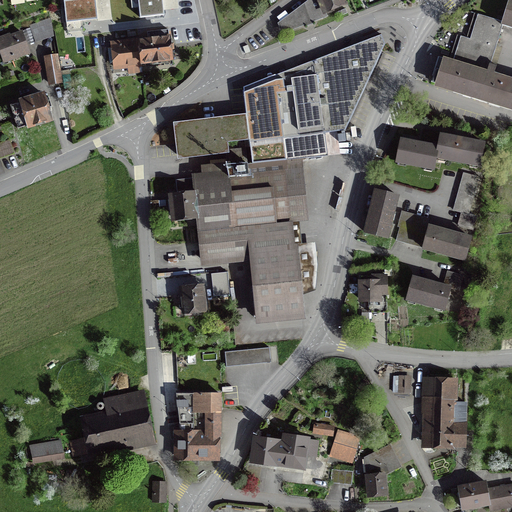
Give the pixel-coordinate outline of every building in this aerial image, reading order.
[(97,21),(112,20),(111,14),(118,13),(117,4),(110,5),(109,0),(78,0),(64,2),(66,24),(67,32),(84,30),(83,22),(97,21)] [(137,21),(169,18),(168,9),(179,8),(177,0),(130,0),(131,9),(136,8),(137,21)] [(327,17),(326,15),(323,17),(315,0),(308,0),(277,24),(281,35),(306,25),(306,26),(316,23),(315,22),(327,17)] [(315,0),(323,17),(326,15),(348,6),(344,0),(315,0)] [(511,0),(508,0),(502,22),(501,27),(502,28),(511,30),(511,0)] [(491,65),(502,28),(501,27),(502,22),(474,13),(467,38),(457,35),(449,60),(438,57),(432,76),(434,77),(432,83),(435,84),(434,89),(511,113),(511,79),(495,75),(497,67),(491,65)] [(35,42),(35,43),(54,36),(51,17),(29,25),(30,28),(22,31),(27,45),(35,42)] [(136,30),(137,39),(132,39),(110,42),(113,70),(127,69),(128,75),(140,73),(139,67),(174,64),(173,50),(175,50),(174,47),(174,43),(171,43),(171,37),(169,37),(169,30),(147,32),(146,29),(136,30)] [(22,31),(10,35),(10,33),(0,36),(0,55),(3,64),(31,54),(27,45),(22,31)] [(385,45),(381,35),(348,48),(338,52),(329,56),(319,59),(309,63),(300,67),(290,71),(280,74),(266,80),(267,88),(254,90),(255,98),(251,98),(255,135),(282,132),(286,160),(286,162),(303,160),(305,160),(305,163),(321,161),(321,158),(328,158),(328,157),(340,155),(339,144),(346,143),(345,133),(341,133),(342,136),(338,136),(338,133),(346,132),(347,128),(350,123),(352,117),(355,112),(357,106),(360,101),(362,95),(365,90),(367,84),(370,79),(372,73),(375,68),(377,63),(380,57),(382,52),(385,45)] [(44,57),(48,86),(63,84),(58,54),(44,57)] [(10,106),(17,130),(26,128),(27,131),(54,123),(50,108),(54,107),(51,95),(46,97),(45,93),(18,100),(19,103),(10,106)] [(250,142),(247,116),(174,124),(176,144),(177,155),(177,158),(229,152),(229,150),(228,144),(250,142)] [(440,134),(437,146),(436,153),(438,153),(437,161),(438,161),(438,163),(445,165),(446,163),(470,168),(469,170),(477,172),(478,169),(481,170),(486,144),(440,134)] [(436,153),(437,146),(400,139),(395,165),(397,165),(397,166),(406,168),(406,167),(424,171),(432,173),(432,172),(435,173),(437,161),(438,153),(436,153)] [(14,154),(9,140),(0,143),(0,157),(0,158),(14,154)] [(315,292),(317,285),(318,266),(315,243),(302,245),(300,223),(309,222),(308,210),(303,160),(286,162),(286,160),(248,164),(246,148),(229,150),(229,152),(229,156),(227,156),(227,159),(210,161),(210,166),(201,166),(202,174),(191,175),(192,179),(175,180),(177,193),(193,191),(193,192),(196,221),(201,269),(249,264),(256,327),(306,322),(303,296),(315,292)] [(480,177),(463,173),(455,204),(471,208),(480,177)] [(400,196),(374,190),(363,235),(389,242),(400,196)] [(196,221),(193,192),(167,195),(169,208),(170,223),(196,221)] [(472,231),(476,217),(469,215),(471,208),(455,204),(453,211),(461,213),(457,227),(472,231)] [(400,228),(396,241),(422,249),(426,235),(424,234),(429,219),(402,211),(397,227),(400,228)] [(429,226),(426,235),(422,249),(421,252),(465,264),(473,238),(429,226)] [(369,304),(369,314),(387,314),(387,296),(388,296),(388,277),(392,277),(392,264),(384,264),(384,275),(371,275),(371,277),(359,277),(359,281),(358,281),(358,304),(369,304)] [(452,289),(459,291),(464,276),(447,271),(443,286),(412,277),(405,303),(408,303),(407,306),(415,308),(416,306),(434,311),(434,312),(442,315),(443,313),(445,314),(452,289)] [(231,296),(228,273),(211,274),(213,297),(231,296)] [(210,317),(207,282),(176,285),(179,319),(210,317)] [(226,367),(271,363),(270,348),(225,352),(226,367)] [(393,393),(411,393),(411,390),(412,390),(413,379),(411,379),(411,376),(399,376),(396,376),(396,377),(393,376),(393,393)] [(455,450),(466,450),(467,405),(458,404),(459,379),(422,378),(421,415),(422,415),(421,450),(433,450),(433,452),(454,452),(455,450)] [(69,441),(73,458),(88,455),(89,460),(156,446),(144,390),(103,399),(106,412),(79,418),(83,438),(69,441)] [(179,432),(173,431),(174,462),(220,462),(220,439),(222,439),(222,436),(222,394),(176,395),(177,402),(176,402),(177,410),(178,410),(179,424),(179,432)] [(314,423),(312,434),(334,437),(335,426),(314,423)] [(338,429),(329,457),(353,464),(361,437),(338,429)] [(319,441),(311,440),(311,439),(282,435),(281,441),(253,437),(249,464),(306,472),(308,457),(317,458),(319,441)] [(61,440),(29,446),(33,465),(65,459),(61,440)] [(386,474),(386,475),(401,467),(390,445),(364,458),(366,476),(386,474)] [(331,483),(352,485),(353,472),(332,469),(331,483)] [(386,475),(386,474),(366,476),(364,476),(367,500),(389,498),(386,475)] [(167,504),(167,495),(167,488),(167,482),(152,481),(152,503),(167,504)] [(461,511),(468,511),(489,508),(491,508),(488,489),(486,482),(457,487),(461,511)] [(511,484),(488,489),(491,508),(489,508),(489,511),(492,511),(511,508),(511,484)]
